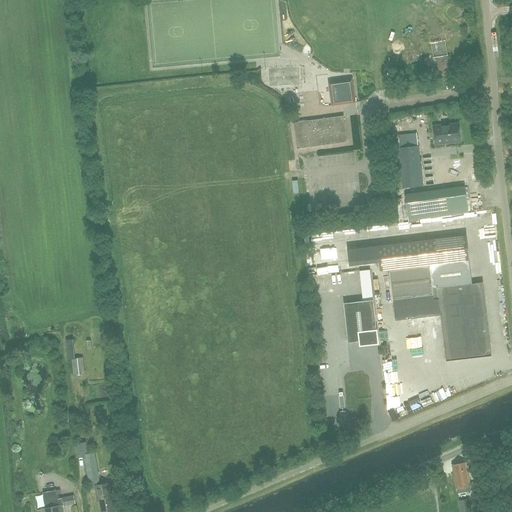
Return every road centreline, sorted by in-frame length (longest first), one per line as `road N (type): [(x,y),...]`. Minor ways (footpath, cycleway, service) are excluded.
road 1 (unclassified): [(511,380),(199,511)]
road 2 (unclassified): [(511,264),(485,0)]
road 3 (unclassified): [(317,511),(511,430)]
